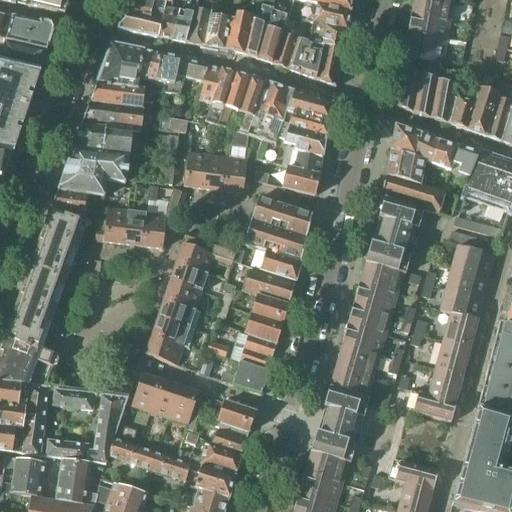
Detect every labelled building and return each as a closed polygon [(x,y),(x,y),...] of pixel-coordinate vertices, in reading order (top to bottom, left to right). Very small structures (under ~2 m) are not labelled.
[(31,0),(29,9),(63,18),(68,0),(31,0)] [(163,4),(150,0),(128,0),(124,12),(157,22),(160,10),(161,8),(162,9),(163,4)] [(150,0),(163,4),(162,9),(161,8),(160,10),(174,12),(175,12),(177,6),(176,6),(178,0),(150,0)] [(231,17),(227,20),(220,52),(242,57),(255,6),(251,5),(253,1),(250,0),(242,0),(236,14),(235,18),(231,17)] [(250,0),(253,1),(251,5),(255,6),(271,11),(271,10),(273,0),(250,0)] [(296,0),(296,1),(299,2),(298,4),(305,6),(349,14),(351,0),(296,0)] [(449,22),(453,3),(434,0),(414,0),(412,15),(449,22)] [(271,10),(271,11),(255,61),(271,67),(283,30),(286,19),(289,9),(272,4),(271,10)] [(255,6),(242,57),(255,61),(271,11),(255,6)] [(349,14),(305,6),(300,23),(309,25),(310,24),(311,25),(312,23),(346,31),(349,14)] [(170,43),(174,12),(160,10),(157,22),(152,39),(170,43)] [(157,22),(124,12),(117,32),(152,39),(157,22)] [(174,12),(170,43),(184,46),(188,19),(181,18),(182,14),(175,12),(174,12)] [(186,15),(182,14),(181,18),(188,19),(184,46),(202,49),(209,18),(186,15)] [(445,44),(449,22),(412,15),(410,15),(406,37),(407,37),(445,44)] [(49,28),(2,18),(0,23),(0,41),(46,51),(51,34),(49,28)] [(227,20),(209,18),(202,49),(220,52),(227,20)] [(286,19),(283,30),(298,35),(302,25),(286,19)] [(310,24),(309,25),(306,45),(322,50),(314,82),(335,89),(346,31),(312,23),(311,25),(310,24)] [(511,38),(511,26),(504,25),(502,37),(511,38)] [(283,30),(271,67),(286,72),(296,42),(298,35),(283,30)] [(441,66),(445,44),(407,37),(406,37),(402,60),(403,60),(441,67),(441,66)] [(507,39),(500,38),(498,37),(495,50),(505,52),(507,39)] [(0,59),(40,68),(46,51),(0,41),(0,59)] [(296,42),(286,72),(314,82),(322,50),(306,45),(306,46),(296,42)] [(139,76),(142,54),(110,47),(96,85),(137,91),(138,81),(150,83),(151,84),(151,78),(139,76)] [(503,64),(505,52),(495,50),(493,63),(503,64)] [(163,58),(142,54),(139,76),(151,78),(151,84),(150,83),(149,94),(170,96),(172,81),(160,79),(163,58)] [(180,62),(163,58),(160,79),(172,81),(170,96),(179,97),(183,81),(198,84),(199,80),(183,76),(183,74),(179,73),(180,62)] [(0,154),(11,157),(40,68),(0,59),(0,154)] [(206,68),(180,62),(179,73),(183,74),(183,76),(199,80),(204,81),(206,68)] [(210,107),(221,72),(206,68),(204,81),(199,80),(198,84),(201,85),(197,103),(210,106),(210,107)] [(411,114),(418,76),(400,70),(393,108),(393,109),(411,115),(411,114)] [(222,116),(234,75),(221,72),(210,107),(210,106),(207,115),(222,116)] [(234,75),(222,116),(218,127),(226,130),(234,110),(240,113),(250,80),(234,75)] [(436,82),(418,76),(411,114),(411,115),(429,121),(429,119),(436,82)] [(482,84),(492,87),(493,81),(484,78),(482,84)] [(249,138),(265,85),(250,80),(240,114),(239,114),(234,133),(247,137),(249,138)] [(447,125),(452,99),(454,88),(436,82),(429,119),(429,121),(447,126),(447,125)] [(142,91),(137,91),(96,85),(89,103),(140,111),(142,91)] [(265,85),(249,138),(257,140),(264,116),(267,118),(276,89),(265,85)] [(292,95),(276,89),(267,118),(264,116),(257,140),(274,146),(276,139),(281,126),(292,95)] [(483,139),(497,96),(477,89),(472,106),(465,132),(483,139)] [(503,146),(511,104),(501,101),(503,91),(498,90),(497,96),(483,139),(503,146)] [(324,139),(331,106),(292,95),(281,126),(324,139)] [(472,106),(452,99),(447,125),(447,126),(449,127),(465,132),(472,106)] [(511,100),(511,104),(503,146),(511,148),(511,100)] [(140,111),(89,103),(81,127),(130,133),(131,133),(140,134),(142,112),(140,111)] [(222,116),(207,115),(204,123),(218,127),(222,116)] [(167,132),(169,120),(160,118),(158,131),(167,132)] [(169,120),(167,132),(176,134),(178,121),(169,120)] [(178,121),(176,134),(184,135),(186,122),(178,121)] [(320,161),(324,139),(281,126),(276,139),(283,142),(282,145),(292,149),(291,152),(320,161)] [(129,156),(131,133),(130,133),(81,127),(72,151),(129,156)] [(432,167),(441,145),(395,129),(390,151),(424,164),(432,167)] [(247,137),(234,133),(231,149),(248,151),(249,138),(247,137)] [(165,147),(175,148),(177,139),(166,137),(165,147)] [(259,145),(254,159),(259,160),(263,147),(259,145)] [(451,167),(458,150),(441,145),(432,167),(449,174),(451,167)] [(165,147),(164,157),(174,158),(175,148),(165,147)] [(318,175),(320,161),(291,152),(285,150),(282,166),(286,167),(318,175)] [(467,189),(478,157),(458,150),(451,167),(458,169),(453,185),(467,189)] [(129,156),(72,151),(63,176),(105,182),(106,183),(124,185),(128,157),(129,157),(129,156)] [(390,151),(386,163),(383,179),(432,194),(433,191),(420,187),(422,176),(424,164),(390,151)] [(202,191),(206,158),(187,155),(182,188),(202,191)] [(174,158),(164,157),(162,166),(173,167),(174,158)] [(511,168),(478,157),(467,189),(463,200),(506,215),(511,199),(511,168)] [(206,158),(202,191),(221,193),(226,160),(206,158)] [(266,162),(259,160),(254,159),(252,166),(255,167),(263,169),(264,169),(266,162)] [(226,160),(221,193),(241,196),(245,163),(226,160)] [(162,166),(161,176),(172,177),(173,167),(162,166)] [(263,176),(263,169),(255,167),(254,174),(263,176)] [(314,197),(318,175),(286,167),(281,190),(314,197)] [(263,176),(254,174),(253,174),(251,183),(270,187),(272,178),(263,176)] [(63,176),(57,193),(85,196),(85,197),(103,199),(106,183),(105,182),(63,176)] [(170,187),(172,177),(161,176),(160,185),(170,187)] [(432,194),(383,179),(379,199),(384,200),(437,215),(443,194),(433,191),(432,194)] [(146,214),(141,248),(161,251),(162,239),(169,240),(184,195),(171,191),(163,216),(146,214)] [(57,193),(50,213),(77,222),(78,218),(82,218),(85,197),(85,196),(57,193)] [(257,199),(244,247),(264,253),(298,264),(310,216),(257,199)] [(417,231),(423,213),(437,217),(437,215),(384,200),(378,221),(383,222),(409,229),(417,231)] [(122,246),(126,211),(106,209),(104,222),(96,221),(94,243),(122,246)] [(126,211),(122,246),(141,248),(146,214),(126,211)] [(50,213),(10,323),(6,332),(4,339),(41,352),(43,345),(47,335),(47,334),(43,333),(46,324),(51,326),(58,308),(52,306),(59,288),(64,290),(71,272),(65,270),(71,252),(77,254),(84,236),(78,234),(81,224),(77,222),(50,213)] [(460,230),(463,222),(455,220),(453,228),(460,230)] [(405,245),(409,229),(383,222),(379,237),(376,247),(402,255),(405,245)] [(468,232),(470,224),(463,222),(460,230),(468,232)] [(475,234),(478,226),(470,224),(468,232),(475,234)] [(483,236),(485,228),(478,226),(475,234),(483,236)] [(491,239),(493,230),(485,228),(483,236),(491,239)] [(498,241),(501,232),(493,230),(491,239),(498,241)] [(231,263),(236,251),(185,234),(175,265),(206,276),(213,257),(231,263)] [(454,248),(457,236),(451,234),(447,247),(454,248)] [(460,250),(464,238),(457,236),(454,248),(460,250)] [(467,252),(470,239),(464,238),(460,250),(467,252)] [(473,254),(477,241),(470,239),(467,252),(473,254)] [(480,255),(483,243),(477,241),(473,254),(480,255)] [(486,257),(490,245),(483,243),(480,255),(486,257)] [(496,246),(490,245),(486,257),(493,259),(496,246)] [(410,257),(402,255),(376,247),(370,246),(364,265),(365,266),(401,276),(405,276),(410,259),(410,257)] [(456,250),(450,273),(487,283),(494,259),(456,250)] [(236,251),(231,263),(238,266),(242,254),(236,251)] [(300,265),(298,264),(264,253),(258,272),(294,284),(300,265)] [(206,276),(175,265),(169,283),(200,294),(206,276)] [(365,266),(359,284),(396,295),(401,276),(365,266)] [(255,298),(288,309),(292,294),(294,287),(247,272),(240,294),(255,298)] [(426,273),(423,286),(432,288),(436,276),(426,273)] [(450,273),(444,292),(482,302),(487,283),(450,273)] [(420,279),(408,275),(405,284),(418,288),(420,279)] [(169,283),(162,302),(194,312),(200,294),(169,283)] [(390,317),(396,295),(359,285),(353,306),(390,317)] [(222,293),(223,294),(233,297),(235,289),(225,286),(222,293)] [(429,301),(432,288),(423,286),(419,298),(429,301)] [(476,324),(482,302),(444,292),(439,314),(476,324)] [(233,297),(223,294),(219,306),(229,309),(233,297)] [(281,330),(288,309),(255,298),(248,319),(281,330)] [(194,312),(162,302),(156,320),(188,331),(194,312)] [(225,321),(229,309),(219,306),(215,318),(225,321)] [(384,338),(390,317),(353,306),(347,327),(384,338)] [(511,307),(504,306),(502,314),(509,316),(506,326),(511,326),(511,307)] [(411,323),(414,311),(406,308),(402,321),(411,323)] [(276,347),(281,330),(248,319),(243,337),(246,338),(276,347)] [(188,331),(156,320),(150,339),(181,349),(188,331)] [(407,336),(411,323),(402,321),(399,333),(407,336)] [(417,323),(413,335),(422,337),(425,325),(417,323)] [(447,323),(441,346),(469,354),(475,330),(447,323)] [(511,326),(506,326),(499,324),(476,410),(511,418),(511,326)] [(378,359),(384,338),(347,327),(341,349),(378,359)] [(418,349),(422,337),(413,335),(410,347),(418,349)] [(276,347),(246,338),(242,351),(272,360),(276,347)] [(56,366),(58,362),(56,357),(41,352),(4,339),(0,339),(0,341),(0,384),(19,386),(29,388),(29,386),(45,388),(45,382),(50,368),(52,369),(56,366)] [(175,368),(181,349),(150,339),(144,357),(175,368)] [(227,350),(209,344),(206,354),(224,360),(227,350)] [(441,346),(435,370),(462,377),(469,354),(441,346)] [(378,359),(341,349),(335,370),(372,381),(378,359)] [(399,365),(402,352),(394,350),(390,362),(399,365)] [(242,351),(238,363),(239,364),(268,373),(272,360),(242,351)] [(213,365),(204,362),(199,376),(208,379),(213,365)] [(395,377),(399,365),(390,362),(386,375),(395,377)] [(239,364),(235,379),(232,387),(260,396),(268,373),(239,364)] [(372,381),(335,370),(328,395),(324,409),(331,411),(337,409),(341,395),(365,402),(366,403),(372,381)] [(462,377),(435,370),(428,393),(456,401),(462,377)] [(235,379),(222,375),(219,383),(232,387),(235,379)] [(149,414),(159,383),(141,376),(130,408),(149,414)] [(409,380),(401,378),(397,390),(406,392),(409,380)] [(178,389),(159,383),(149,414),(167,421),(178,389)] [(0,384),(0,405),(27,409),(27,402),(17,401),(19,386),(0,384)] [(27,402),(47,404),(49,389),(45,388),(29,386),(29,388),(27,402)] [(70,411),(73,393),(57,391),(57,389),(52,389),(50,409),(70,411)] [(191,433),(201,403),(195,400),(197,395),(178,389),(167,421),(186,427),(184,431),(191,433)] [(73,393),(70,411),(92,414),(94,399),(96,399),(96,395),(73,393)] [(410,393),(409,394),(417,397),(413,414),(450,424),(456,401),(428,393),(427,397),(410,393)] [(381,394),(378,406),(387,409),(390,397),(381,394)] [(100,395),(97,413),(121,416),(126,399),(100,395)] [(323,455),(348,462),(365,402),(341,395),(337,409),(331,411),(324,409),(317,434),(324,437),(327,441),(323,455)] [(27,402),(27,409),(26,416),(45,418),(47,404),(27,402)] [(236,430),(248,434),(254,415),(222,404),(214,429),(217,430),(218,430),(217,433),(233,438),(236,430)] [(27,409),(0,405),(0,430),(24,434),(25,425),(26,416),(27,409)] [(455,488),(450,507),(469,511),(510,511),(511,507),(511,504),(511,418),(476,410),(456,488),(455,488)] [(121,416),(97,413),(95,426),(117,429),(121,416)] [(44,427),(45,418),(26,416),(25,425),(44,427)] [(24,434),(24,437),(43,439),(44,427),(25,425),(24,434)] [(117,429),(95,426),(93,440),(112,443),(113,439),(117,429)] [(135,432),(124,428),(123,428),(120,436),(133,441),(135,432)] [(24,434),(0,430),(0,451),(24,455),(25,444),(23,444),(24,437),(24,434)] [(209,448),(204,447),(204,448),(239,460),(240,458),(248,434),(236,430),(233,438),(217,433),(218,430),(217,430),(216,432),(215,431),(209,448)] [(43,439),(24,437),(23,444),(25,444),(24,455),(40,457),(43,439)] [(113,439),(112,443),(107,457),(149,471),(155,453),(113,439)] [(107,457),(112,443),(93,440),(91,451),(87,451),(86,463),(86,466),(91,467),(92,464),(105,465),(107,457)] [(66,461),(67,444),(46,441),(44,459),(59,461),(59,464),(65,464),(66,461)] [(88,445),(67,444),(66,461),(86,463),(87,451),(88,445)] [(199,458),(186,454),(183,463),(190,465),(233,479),(234,479),(241,459),(240,458),(239,460),(204,448),(204,447),(203,446),(199,458)] [(175,460),(172,459),(166,477),(184,483),(188,471),(190,465),(183,463),(186,454),(178,452),(175,460)] [(172,459),(155,453),(149,471),(166,477),(172,459)] [(341,485),(347,465),(311,454),(305,474),(341,485)] [(5,459),(4,470),(14,472),(13,479),(43,483),(46,465),(5,459)] [(436,474),(435,473),(409,466),(399,464),(394,483),(404,486),(431,493),(432,493),(437,474),(436,474)] [(233,479),(190,465),(188,471),(198,474),(194,487),(194,489),(197,490),(228,500),(228,498),(233,479)] [(59,466),(53,499),(53,502),(93,507),(96,496),(87,494),(91,469),(59,466)] [(370,469),(362,467),(358,479),(367,481),(370,469)] [(305,474),(298,495),(335,506),(341,485),(305,474)] [(373,477),(370,489),(378,492),(382,479),(373,477)] [(12,485),(2,484),(0,493),(0,494),(10,496),(29,499),(40,500),(41,498),(43,483),(13,479),(12,485)] [(98,486),(96,495),(141,511),(146,496),(112,485),(109,492),(103,489),(103,487),(98,486)] [(425,511),(431,493),(404,486),(397,511),(425,511)] [(193,500),(186,498),(183,506),(191,508),(203,511),(223,511),(228,500),(197,490),(193,500)] [(10,496),(0,494),(0,503),(9,504),(10,496)] [(183,506),(186,498),(173,494),(170,495),(168,501),(183,506)] [(96,496),(93,507),(92,510),(94,511),(95,504),(104,507),(102,511),(140,511),(141,511),(96,495),(96,496)] [(333,511),(335,506),(298,495),(292,511),(333,511)] [(90,511),(92,510),(93,507),(53,502),(53,499),(51,499),(51,501),(45,500),(45,499),(41,498),(40,500),(29,499),(26,511),(90,511)] [(357,511),(360,500),(352,498),(348,510),(354,511),(357,511)]
